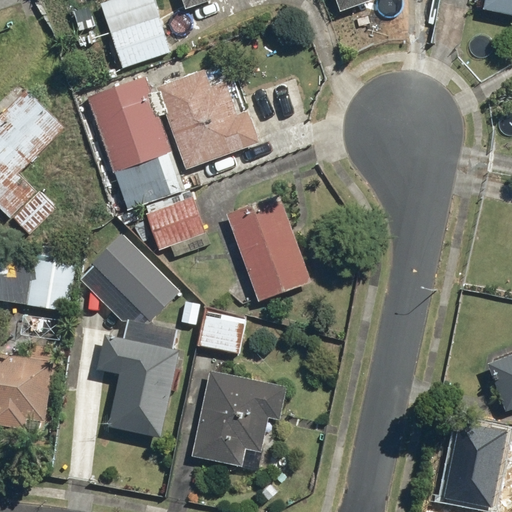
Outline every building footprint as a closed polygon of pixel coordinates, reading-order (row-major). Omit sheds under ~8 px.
[(161,0),(108,0),(107,0),(127,66),(177,51),(161,0)] [(343,0),(346,8),(370,0),(343,0)] [(511,0),(490,0),(489,9),(511,12),(511,0)] [(211,69),(165,85),(193,166),(265,142),(253,108),(244,112),(232,77),(216,82),(211,69)] [(164,114),(152,76),(94,94),(117,170),(122,169),(134,207),(193,189),(180,145),(177,146),(167,113),(164,114)] [(72,124),(34,87),(28,92),(20,84),(0,104),(0,109),(6,115),(0,120),(0,197),(35,232),(60,207),(25,172),(72,124)] [(197,192),(150,208),(163,248),(175,244),(179,255),(214,244),(197,192)] [(287,193),(233,212),(264,300),(317,281),(287,193)] [(128,229),(85,276),(131,319),(129,333),(110,330),(104,368),(125,371),(117,427),(170,434),(187,347),(179,346),(183,324),(154,321),(186,290),(128,229)] [(81,254),(38,251),(37,271),(0,268),(0,298),(32,301),(31,304),(77,307),(81,254)] [(250,314),(208,306),(201,343),(244,351),(250,314)] [(55,357),(0,352),(0,424),(20,426),(21,414),(53,417),(57,377),(53,376),(55,357)] [(511,353),(495,360),(511,408),(511,407),(511,353)] [(294,384),(216,368),(198,455),(250,466),(253,449),(270,453),(277,419),(287,421),(294,384)] [(511,429),(508,429),(505,450),(479,446),(474,476),(511,482),(511,429)] [(511,511),(511,489),(502,488),(498,511),(511,511)]
